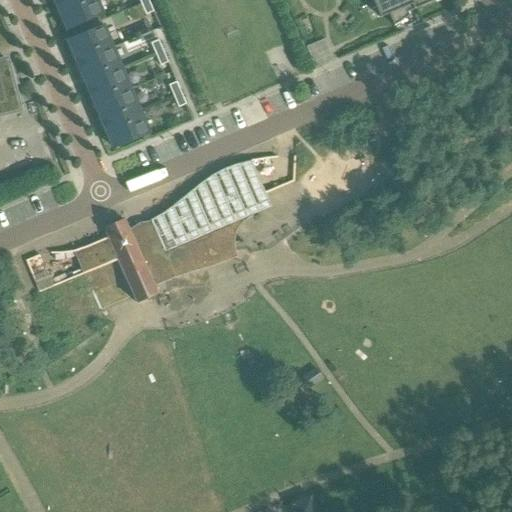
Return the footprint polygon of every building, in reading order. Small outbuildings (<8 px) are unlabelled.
[(96,0),(74,0),(58,7),(67,29),(103,13),(96,0)] [(372,0),(380,17),(389,14),(394,26),(410,15),(408,12),(435,0),(372,0)] [(149,1),(141,4),(146,15),(153,12),(149,1)] [(68,41),(77,63),(113,47),(104,26),(68,41)] [(325,39),(306,47),(315,69),(334,61),(325,39)] [(158,40),(151,44),(156,55),(163,52),(158,40)] [(77,63),(86,84),(122,69),(113,47),(77,63)] [(163,52),(156,55),(160,66),(168,63),(163,52)] [(0,115),(20,111),(7,59),(0,60),(0,115)] [(122,69),(86,84),(95,105),(131,90),(122,69)] [(176,82),(169,86),(174,97),(181,93),(176,82)] [(131,90),(95,105),(104,126),(140,111),(131,90)] [(174,97),(178,108),(186,105),(181,93),(174,97)] [(140,111),(104,126),(113,148),(149,132),(140,111)] [(87,247),(75,251),(99,309),(132,295),(135,303),(156,294),(153,287),(175,277),(187,274),(207,268),(214,266),(221,263),(237,257),(235,252),(234,250),(234,247),(234,242),(234,237),(236,232),(238,228),(240,225),(241,223),(245,219),(250,216),(252,214),(270,207),(267,200),(251,161),(243,162),(235,165),(227,167),(219,171),(211,175),(204,180),(196,186),(181,199),(173,206),(168,209),(161,214),(152,219),(132,229),(128,229),(125,220),(104,229),(108,238),(87,247)] [(322,378),(314,367),(300,377),(307,388),(322,378)] [(317,511),(312,496),(289,504),(292,511),(317,511)]
